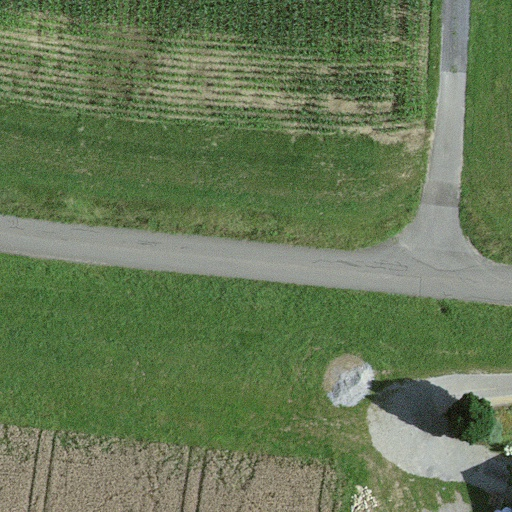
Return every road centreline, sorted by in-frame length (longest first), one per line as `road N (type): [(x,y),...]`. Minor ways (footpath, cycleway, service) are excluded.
road 1 (unclassified): [(511,280),(0,226)]
road 2 (track): [(442,0),(419,272)]
